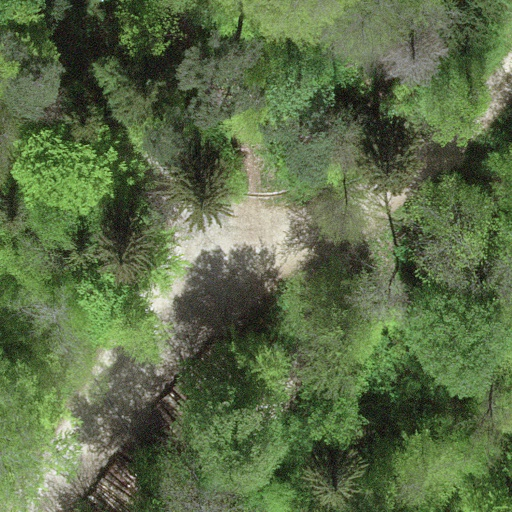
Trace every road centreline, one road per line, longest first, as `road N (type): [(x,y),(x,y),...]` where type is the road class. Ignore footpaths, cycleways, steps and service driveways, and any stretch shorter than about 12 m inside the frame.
road 1 (track): [(48,511),(263,220)]
road 2 (track): [(348,217),(291,370),(207,511)]
road 3 (track): [(263,220),(179,186),(0,86)]
road 4 (track): [(348,217),(405,182),(511,81)]
